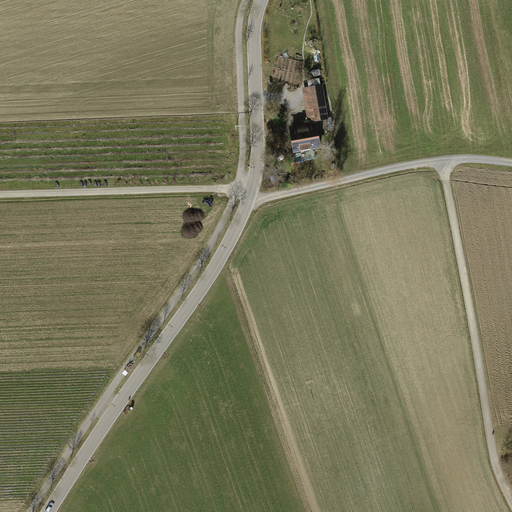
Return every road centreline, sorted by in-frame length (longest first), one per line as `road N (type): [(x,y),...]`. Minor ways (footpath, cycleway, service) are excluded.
road 1 (tertiary): [(52,511),(212,273),(251,194),(261,0)]
road 2 (track): [(442,160),(496,460),(511,498)]
road 3 (track): [(237,188),(0,195)]
road 4 (track): [(442,160),(263,199),(237,188)]
